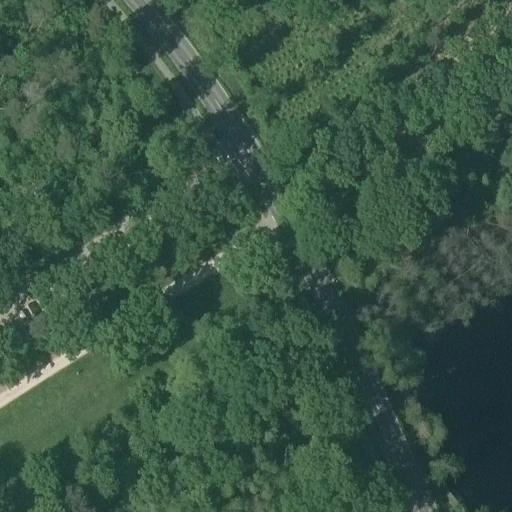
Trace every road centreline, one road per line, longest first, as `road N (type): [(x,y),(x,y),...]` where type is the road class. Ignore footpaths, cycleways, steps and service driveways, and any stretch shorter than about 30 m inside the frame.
road 1 (tertiary): [(429,511),(362,364),(249,152)]
road 2 (unclassified): [(0,307),(216,161)]
road 3 (tertiary): [(249,152),(139,0)]
